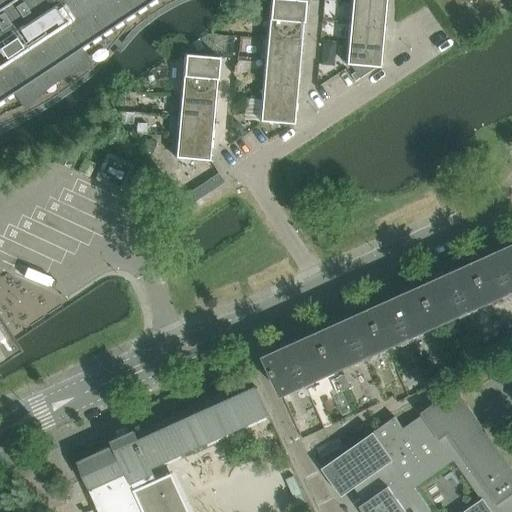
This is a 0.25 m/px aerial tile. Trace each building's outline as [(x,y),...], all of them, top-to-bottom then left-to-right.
[(0,0),(0,98),(13,90),(22,104),(22,105),(23,106),(37,87),(38,89),(57,80),(66,70),(65,69),(87,64),(87,62),(86,62),(77,48),(149,0),(0,0)] [(302,0),(269,0),(268,18),(302,21),(304,0),(302,0)] [(351,2),(349,23),(383,26),(385,5),(351,2)] [(268,18),(266,39),(300,42),(302,23),(302,21),(268,18)] [(349,23),(347,43),(381,46),(383,26),(349,23)] [(199,39),(192,43),(196,52),(203,49),(199,39)] [(266,39),(264,59),(299,62),(300,42),(266,39)] [(347,43),(345,64),(349,64),(359,78),(376,67),(378,67),(379,67),(381,46),(347,43)] [(184,54),(182,75),(216,78),(218,57),(184,54)] [(264,59),(263,79),(297,82),(299,62),(264,59)] [(182,75),(180,96),(214,99),(216,80),(216,78),(182,75)] [(263,79),(261,100),(295,103),(297,82),(263,79)] [(180,96),(178,116),(212,119),(214,99),(180,96)] [(261,100),(259,121),(293,124),(295,103),(261,100)] [(120,114),(120,117),(124,124),(133,124),(133,115),(120,114)] [(178,116),(177,136),(211,139),(212,119),(178,116)] [(231,121),(230,134),(242,135),(242,129),(237,122),(231,121)] [(147,124),(136,123),(136,134),(146,134),(147,124)] [(177,136),(175,157),(209,160),(211,139),(177,136)] [(147,139),(144,150),(153,152),(156,142),(147,139)] [(69,155),(64,165),(71,169),(76,158),(69,155)] [(107,155),(96,178),(120,190),(131,166),(107,155)] [(84,159),(78,172),(88,177),(94,164),(84,159)] [(218,174),(212,177),(218,186),(223,182),(218,174)] [(212,177),(206,181),(212,190),(218,186),(212,177)] [(206,181),(200,185),(206,194),(212,190),(206,181)] [(200,185),(195,189),(201,197),(206,194),(200,185)] [(195,189),(189,192),(195,201),(201,197),(195,189)] [(189,192),(183,196),(189,205),(195,201),(189,192)] [(511,245),(474,263),(491,300),(511,289),(511,245)] [(474,263),(422,286),(438,323),(491,300),(474,263)] [(422,286),(370,310),(386,346),(438,323),(422,286)] [(370,310),(318,333),(334,370),(386,346),(370,310)] [(0,355),(17,345),(11,336),(0,319),(0,355)] [(318,333),(265,357),(282,393),(334,370),(318,333)] [(501,334),(490,339),(494,348),(505,342),(501,334)] [(443,367),(434,371),(439,382),(448,378),(443,367)] [(345,375),(339,377),(345,390),(351,387),(345,375)] [(339,377),(333,380),(339,392),(345,390),(339,377)] [(135,431),(113,441),(115,446),(108,449),(107,448),(108,448),(108,447),(99,451),(99,452),(99,451),(100,453),(78,462),(100,511),(190,511),(173,473),(156,480),(151,468),(269,414),(257,388),(251,391),(247,382),(136,432),(135,431)] [(397,420),(395,417),(362,440),(361,441),(322,468),(342,496),(355,487),(366,503),(361,506),(365,511),(511,511),(511,467),(456,388),(438,401),(421,413),(422,415),(410,424),(403,428),(401,425),(397,420)] [(294,476),(286,479),(298,505),(306,502),(294,476)]
